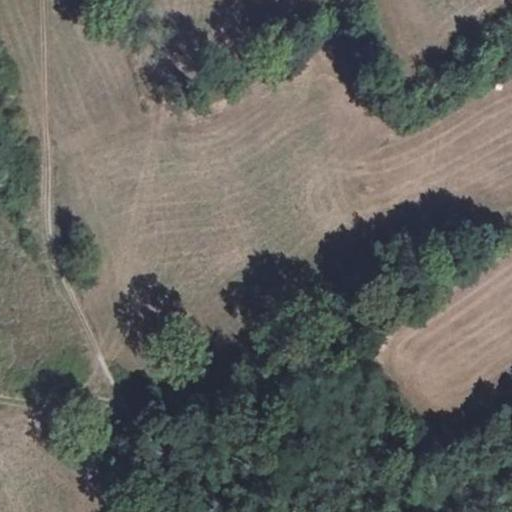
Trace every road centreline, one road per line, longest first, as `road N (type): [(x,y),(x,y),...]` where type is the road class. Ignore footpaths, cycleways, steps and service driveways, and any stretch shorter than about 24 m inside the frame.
road 1 (track): [(43,0),(50,243),(124,410)]
road 2 (track): [(124,410),(169,459),(192,511)]
